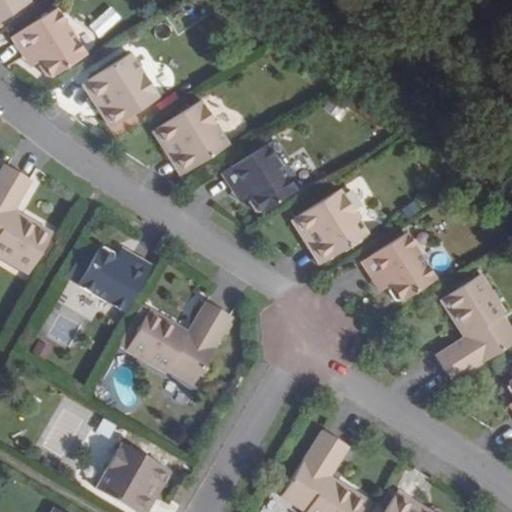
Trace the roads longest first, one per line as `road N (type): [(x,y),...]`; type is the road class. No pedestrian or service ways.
road 1 (residential): [(0,118),(292,317),(304,360)]
road 2 (residential): [(304,360),(511,489)]
road 3 (residential): [(304,360),(212,511)]
